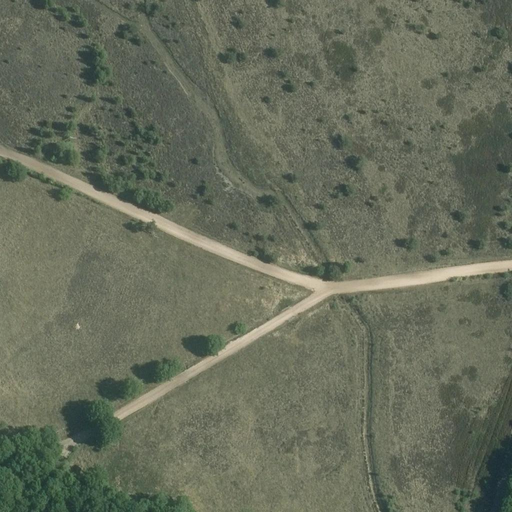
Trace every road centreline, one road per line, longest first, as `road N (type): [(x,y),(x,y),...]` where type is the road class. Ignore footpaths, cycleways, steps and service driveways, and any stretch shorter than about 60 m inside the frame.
road 1 (track): [(511,265),(383,286),(314,284),(0,152)]
road 2 (track): [(331,287),(86,438),(0,467)]
